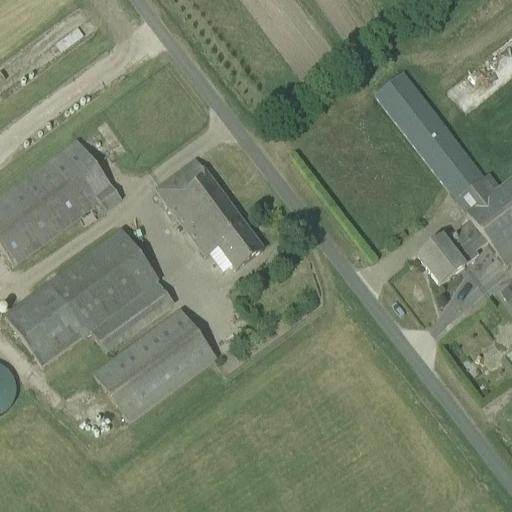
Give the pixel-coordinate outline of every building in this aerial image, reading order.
[(76,145),(0,202),(0,251),(14,270),(98,206),(105,215),(120,203),(76,145)] [(194,164),(154,194),(205,260),(218,251),(235,274),(262,253),(194,164)] [(441,241),(416,260),(439,290),(463,271),(463,270),(477,259),(468,249),(481,239),(470,224),(444,245),(441,241)] [(174,308),(120,234),(2,320),(41,373),(92,336),(107,358),(174,308)] [(127,429),(215,364),(179,314),(91,379),(127,429)] [(22,392),(23,384),(23,380),(21,373),(19,368),(14,363),(10,358),(4,355),(0,353),(0,415),(2,415),(8,412),(13,407),(17,403),(20,398),(22,392)]
